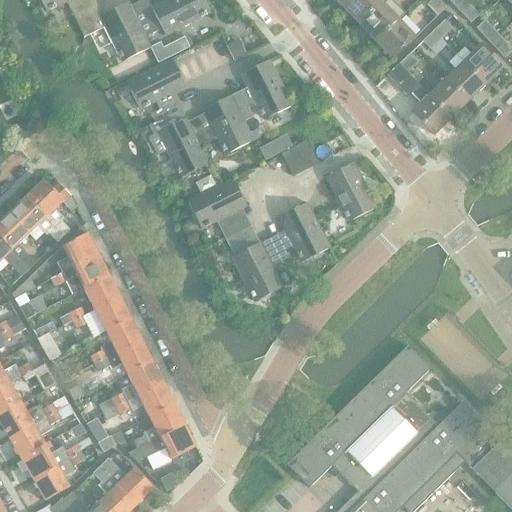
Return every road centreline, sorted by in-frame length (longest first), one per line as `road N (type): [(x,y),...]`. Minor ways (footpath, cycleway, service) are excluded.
road 1 (residential): [(229,449),(73,156),(57,142)]
road 2 (residential): [(229,449),(340,286),(432,202)]
road 3 (tertiary): [(432,202),(264,0)]
